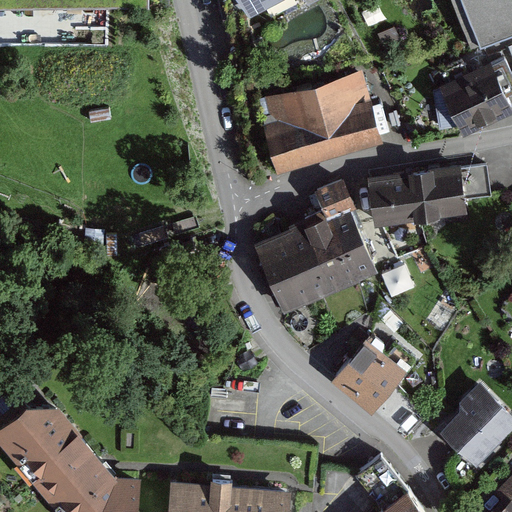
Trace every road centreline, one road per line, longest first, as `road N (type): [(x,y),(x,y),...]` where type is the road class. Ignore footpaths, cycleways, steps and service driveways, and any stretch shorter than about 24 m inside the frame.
road 1 (residential): [(239,204),(242,275),(269,330),(399,447),(445,511)]
road 2 (residential): [(239,204),(354,163),(511,136)]
road 3 (residential): [(188,0),(239,204)]
